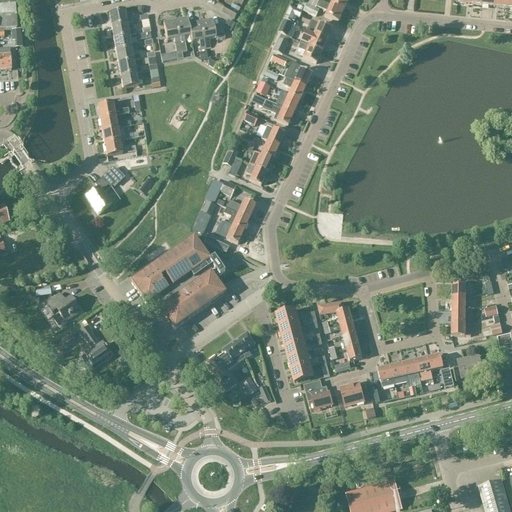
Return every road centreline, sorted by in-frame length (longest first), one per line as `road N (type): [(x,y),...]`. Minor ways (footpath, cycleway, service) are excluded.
road 1 (residential): [(48,197),(90,163),(63,19),(138,1),(187,2)]
road 2 (residential): [(279,282),(271,223),(356,31),(379,15)]
road 3 (secondary): [(302,462),(435,427)]
road 4 (residential): [(254,300),(267,322),(293,428)]
road 5 (residential): [(511,29),(379,15)]
road 6 (primary): [(111,425),(0,356)]
road 7 (residential): [(375,351),(434,337),(428,274)]
